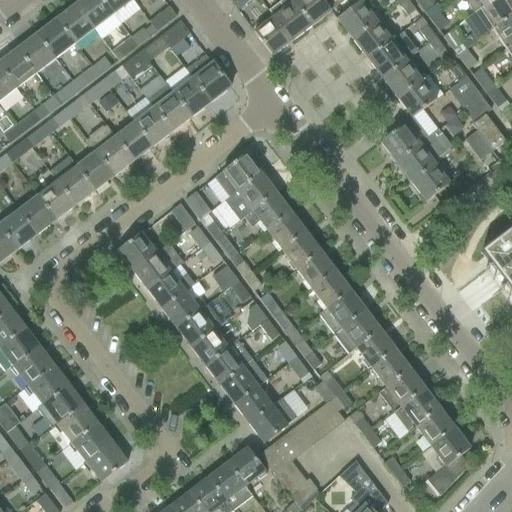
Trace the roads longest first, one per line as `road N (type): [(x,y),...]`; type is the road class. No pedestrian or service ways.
road 1 (residential): [(104,511),(157,470),(162,453),(44,283),(270,107)]
road 2 (unclassified): [(511,424),(270,107)]
road 3 (unclassified): [(270,107),(190,0)]
